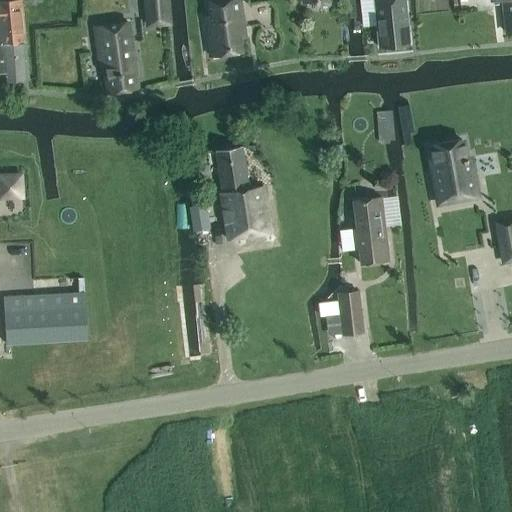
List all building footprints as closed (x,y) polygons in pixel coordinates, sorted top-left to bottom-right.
[(5,0),(0,0),(0,79),(29,77),(23,3),(43,2),(42,0),(5,0)] [(247,37),(241,0),(208,0),(214,32),(208,33),(211,56),(242,51),(241,38),(247,37)] [(372,0),(378,48),(411,45),(407,12),(406,0),(372,0)] [(511,0),(491,0),(492,2),(503,0),(507,33),(511,32),(511,0)] [(138,88),(128,22),(95,27),(101,66),(104,66),(108,92),(138,88)] [(428,145),(439,202),(476,195),(469,155),(464,156),(461,138),(428,145)] [(264,185),(249,188),(242,146),(216,150),(222,192),(220,192),(228,240),(271,233),(264,185)] [(353,200),(360,263),(388,260),(381,196),(353,200)] [(188,205),(193,230),(209,227),(205,203),(188,205)] [(511,228),(497,231),(503,261),(511,259),(511,228)] [(11,295),(21,295),(22,274),(11,274),(11,295)] [(358,292),(337,295),(342,334),(363,332),(358,292)] [(7,344),(87,339),(85,306),(5,311),(7,344)] [(331,407),(336,438),(346,436),(341,406),(331,407)] [(35,511),(34,500),(21,501),(22,511),(35,511)]
